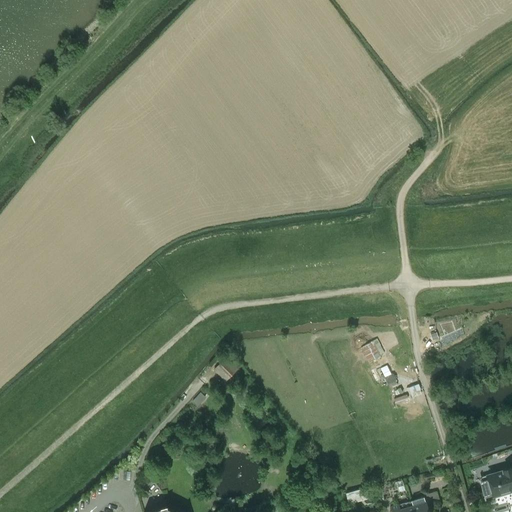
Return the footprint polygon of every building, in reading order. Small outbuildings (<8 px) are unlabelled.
[(376,338),(372,340),(380,354),(384,352),(376,338)] [(380,354),(372,340),(361,347),(369,360),(380,354)] [(237,369),(226,358),(214,369),(225,380),(237,369)] [(387,375),(391,383),(396,380),(393,373),(387,375)] [(418,383),(408,387),(410,392),(420,388),(418,383)] [(407,395),(394,399),(396,404),(408,399),(407,395)] [(511,467),(487,475),(493,497),(511,491),(511,467)] [(355,491),(345,494),(348,504),(358,502),(355,491)] [(411,501),(414,511),(428,511),(424,497),(411,501)] [(414,511),(411,501),(390,507),(391,511),(414,511)]
